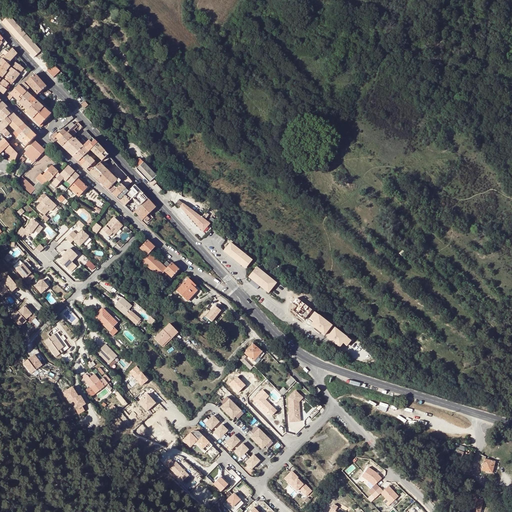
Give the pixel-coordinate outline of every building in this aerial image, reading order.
[(42,57),(45,54),(9,15),(2,22),(34,57),(38,53),(42,57)] [(8,65),(10,62),(17,54),(12,49),(9,51),(8,53),(4,57),(3,58),(2,59),(8,65)] [(0,57),(0,66),(5,72),(6,71),(10,66),(9,66),(8,65),(2,59),(0,57)] [(16,63),(12,68),(13,69),(19,74),(23,69),(16,63)] [(54,64),(53,64),(47,70),(54,77),(60,71),(54,64)] [(8,73),(6,75),(14,81),(19,74),(13,69),(12,68),(9,72),(8,73)] [(32,89),(37,95),(39,93),(46,87),(37,77),(35,74),(26,82),(32,89)] [(6,75),(3,79),(9,84),(9,83),(11,85),(12,83),(14,81),(6,75)] [(9,84),(3,79),(0,82),(0,84),(5,89),(8,85),(9,84)] [(7,97),(8,99),(9,100),(13,97),(17,101),(18,102),(21,99),(19,98),(21,95),(22,96),(26,92),(29,88),(24,83),(20,84),(18,86),(9,95),(7,97)] [(18,102),(22,106),(31,96),(26,92),(22,96),(21,95),(19,98),(21,99),(18,102)] [(22,106),(25,108),(34,99),(31,96),(22,106)] [(34,99),(25,108),(28,110),(36,101),(34,99)] [(26,113),(32,119),(43,108),(36,101),(28,110),(26,113)] [(6,107),(0,112),(0,119),(2,121),(3,121),(12,113),(12,112),(8,109),(6,107)] [(43,108),(32,119),(41,127),(43,125),(42,124),(48,117),(51,114),(43,108)] [(16,131),(23,124),(22,123),(14,115),(12,113),(3,121),(7,126),(9,124),(16,131)] [(0,123),(0,130),(6,137),(10,134),(5,128),(7,126),(3,121),(2,121),(0,123)] [(74,125),(71,122),(58,134),(56,132),(52,137),(54,139),(56,138),(59,140),(72,127),(74,125)] [(72,127),(59,140),(57,142),(62,147),(73,136),(76,133),(83,127),(78,122),(74,125),(72,127)] [(21,134),(27,128),(23,124),(16,131),(19,135),(21,134)] [(116,132),(124,141),(130,135),(123,127),(120,129),(118,131),(116,132)] [(30,131),(27,128),(21,134),(19,135),(17,138),(21,142),(31,132),(30,131)] [(85,130),(79,136),(86,143),(92,138),(85,130)] [(36,136),(31,132),(21,142),(26,146),(27,144),(36,136)] [(73,136),(62,147),(67,151),(72,156),(85,144),(86,143),(79,136),(76,137),(75,138),(73,136)] [(85,144),(72,156),(78,162),(86,154),(89,151),(90,151),(90,150),(97,144),(94,140),(92,138),(86,143),(85,144)] [(16,157),(18,154),(9,145),(4,139),(0,143),(0,152),(3,149),(9,155),(8,159),(14,162),(16,157)] [(27,150),(24,154),(33,162),(34,163),(36,160),(45,150),(43,149),(35,141),(27,150)] [(97,144),(90,150),(102,161),(108,155),(104,151),(97,144)] [(80,164),(82,165),(90,158),(86,154),(78,162),(80,164)] [(101,162),(94,168),(91,171),(89,172),(97,179),(101,175),(108,169),(110,167),(108,164),(106,162),(110,158),(108,155),(102,161),(101,162)] [(90,158),(82,165),(88,171),(89,172),(91,171),(94,168),(91,165),(94,162),(93,160),(90,158)] [(140,158),(134,163),(135,165),(134,166),(135,167),(149,183),(152,180),(156,183),(160,180),(140,158)] [(120,169),(115,162),(110,167),(108,169),(101,175),(97,179),(108,190),(111,193),(116,188),(117,189),(119,186),(121,184),(128,177),(127,176),(120,169)] [(31,184),(22,176),(21,178),(20,179),(20,180),(20,181),(20,182),(20,183),(20,184),(21,184),(22,186),(31,194),(30,195),(34,198),(42,189),(44,187),(45,187),(49,183),(49,182),(54,176),(57,173),(58,172),(51,166),(43,175),(40,173),(36,178),(39,181),(33,186),(31,184)] [(54,176),(55,176),(57,178),(51,185),(55,188),(63,179),(66,181),(74,172),(70,168),(68,166),(60,175),(57,173),(54,176)] [(79,176),(75,173),(68,181),(71,185),(79,176)] [(128,177),(121,184),(125,189),(129,185),(132,182),(131,180),(128,177)] [(79,180),(70,189),(78,196),(87,188),(79,180)] [(125,189),(121,184),(119,186),(117,189),(112,193),(119,200),(128,191),(135,185),(133,182),(129,185),(125,189)] [(122,203),(125,206),(133,197),(140,191),(137,188),(135,185),(128,191),(119,200),(122,203)] [(99,195),(92,189),(86,196),(86,197),(92,201),(99,195)] [(140,191),(133,197),(141,205),(148,199),(143,194),(140,191)] [(41,202),(36,207),(44,215),(49,209),(51,211),(56,205),(44,193),(38,199),(41,202)] [(141,205),(133,213),(134,214),(136,212),(142,220),(143,219),(147,216),(154,209),(155,210),(156,209),(151,203),(148,199),(141,205)] [(183,204),(180,206),(203,232),(209,225),(207,224),(208,222),(183,204)] [(114,234),(122,226),(114,218),(106,226),(102,230),(109,236),(113,232),(114,234)] [(22,227),(17,233),(22,237),(25,234),(27,231),(30,233),(31,234),(39,224),(33,219),(25,229),(22,227)] [(39,224),(31,234),(35,237),(43,227),(39,224)] [(96,224),(91,231),(96,236),(102,228),(96,224)] [(73,231),(66,239),(71,244),(74,241),(80,247),(89,237),(83,231),(78,236),(73,231)] [(155,247),(147,240),(139,249),(146,255),(141,261),(159,278),(162,274),(165,272),(168,275),(171,278),(179,270),(172,263),(170,265),(166,268),(163,265),(157,260),(150,253),(155,247)] [(253,261),(231,243),(224,252),(246,269),(253,261)] [(77,256),(70,248),(63,254),(65,256),(63,258),(60,262),(71,273),(77,267),(71,262),(77,256)] [(96,267),(89,260),(85,264),(92,271),(96,267)] [(13,267),(16,270),(22,264),(20,261),(13,267)] [(22,264),(16,270),(27,283),(34,277),(22,264)] [(257,268),(249,277),(268,294),(277,284),(257,268)] [(9,276),(0,283),(0,293),(2,296),(9,291),(9,290),(16,284),(9,276)] [(188,279),(176,291),(187,302),(198,291),(192,285),(193,284),(188,279)] [(42,280),(35,286),(42,293),(48,287),(42,280)] [(122,298),(115,306),(137,325),(141,320),(132,312),(131,312),(130,314),(127,312),(129,310),(132,307),(122,298)] [(214,306),(221,310),(224,305),(217,301),(214,306)] [(25,305),(23,306),(31,314),(32,313),(25,305)] [(23,306),(10,318),(19,327),(25,321),(24,320),(31,314),(23,306)] [(218,311),(212,307),(204,318),(210,323),(218,311)] [(102,308),(94,317),(110,332),(114,328),(113,327),(117,323),(102,308)] [(331,325),(314,312),(309,319),(313,322),(310,325),(314,328),(320,332),(324,335),(331,325)] [(170,323),(154,339),(162,346),(170,339),(170,338),(172,339),(178,332),(170,323)] [(214,327),(210,331),(210,332),(214,335),(220,328),(216,324),(214,327)] [(114,328),(110,332),(109,333),(113,337),(118,332),(114,328)] [(350,340),(338,331),(336,334),(332,331),(327,337),(339,347),(342,343),(346,346),(350,340)] [(44,341),(50,349),(55,356),(56,357),(59,355),(62,353),(69,348),(57,332),(44,341)] [(170,339),(162,346),(165,349),(173,341),(170,339)] [(109,350),(110,350),(105,344),(97,352),(109,365),(117,357),(112,352),(111,352),(109,350)] [(244,353),(254,361),(262,351),(252,344),(244,353)] [(262,351),(254,361),(256,363),(264,354),(262,351)] [(65,356),(62,358),(65,363),(72,358),(68,353),(65,356)] [(243,354),(239,359),(250,370),(253,367),(244,359),(246,357),(243,354)] [(23,364),(31,375),(39,370),(43,367),(34,356),(23,364)] [(129,372),(141,385),(147,380),(136,367),(129,372)] [(107,384),(95,369),(83,379),(90,387),(85,391),(91,398),(107,384)] [(239,392),(246,385),(237,376),(230,383),(239,392)] [(289,386),(295,380),(292,377),(286,382),(289,386)] [(72,387),(63,392),(68,400),(70,400),(76,410),(85,404),(80,396),(78,396),(72,387)] [(268,411),(273,406),(266,399),(269,395),(263,389),(253,399),(267,412),(268,411)] [(290,421),(300,420),(299,401),(302,397),(295,390),(288,397),(290,421)] [(147,394),(138,402),(147,412),(155,403),(147,394)] [(233,405),(224,396),(219,402),(222,404),(219,407),(225,413),(233,405)] [(242,413),(233,405),(225,413),(231,419),(234,416),(236,419),(242,413)] [(277,410),(273,406),(268,411),(272,415),(277,410)] [(206,415),(201,421),(210,429),(217,421),(211,415),(209,418),(206,415)] [(222,440),(226,435),(224,433),(226,430),(220,424),(212,432),(221,440),(222,440)] [(263,434),(254,425),(249,431),(252,434),(249,436),(255,442),(263,434)] [(192,431),(183,440),(190,447),(194,443),(197,443),(202,449),(209,442),(198,432),(192,431)] [(272,442),(263,434),(255,442),(261,448),(264,445),(266,448),(272,442)] [(226,435),(222,440),(231,448),(238,440),(232,435),(230,437),(227,435),(226,435)] [(209,442),(202,449),(212,459),(219,453),(209,442)] [(247,449),(241,443),(233,451),(242,460),(247,454),(244,452),(247,449)] [(250,457),(247,454),(242,460),(251,468),(258,460),(252,454),(250,457)] [(174,463),(170,458),(164,464),(168,469),(169,468),(174,463)] [(495,462),(491,461),(487,460),(485,459),(482,470),(493,473),(495,462)] [(189,475),(176,462),(174,463),(169,468),(183,482),(189,475)] [(375,474),(366,469),(360,478),(368,483),(372,487),(380,480),(375,474)] [(290,472),(284,478),(296,490),(299,488),(306,496),(311,491),(303,482),(302,483),(299,480),(300,479),(294,473),(293,475),(290,472)] [(221,475),(211,485),(219,493),(229,483),(221,475)] [(379,487),(372,494),(375,498),(381,493),(391,504),(399,497),(388,486),(383,491),(379,487)] [(243,503),(233,493),(226,500),(236,510),(243,503)] [(473,510),(472,511),(479,511),(483,499),(476,497),(474,506),(473,505),(472,510),(473,510)]
